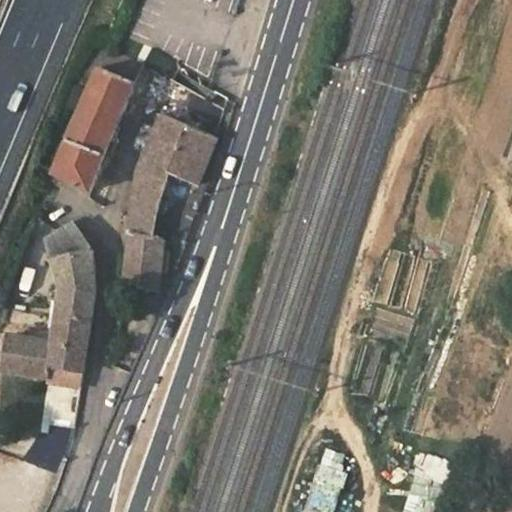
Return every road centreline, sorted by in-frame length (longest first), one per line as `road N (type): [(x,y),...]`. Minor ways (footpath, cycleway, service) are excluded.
road 1 (secondary): [(117,511),(293,0)]
road 2 (track): [(369,511),(368,475),(337,389),(410,150)]
road 3 (residential): [(110,228),(90,424),(59,511)]
